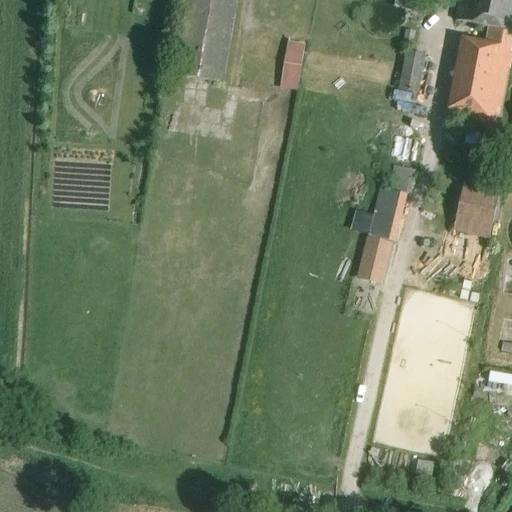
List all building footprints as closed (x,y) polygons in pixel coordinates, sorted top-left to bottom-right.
[(401,0),(400,6),(422,11),(423,0),(401,0)] [(511,0),(462,0),(458,21),(488,28),(484,45),(468,43),(458,103),(455,118),(502,128),(511,76),(511,0)] [(285,88),(303,91),(311,44),(293,41),(285,88)] [(418,98),(424,67),(425,64),(405,60),(398,93),(418,98)] [(415,174),(393,170),(383,216),(402,220),(406,201),(409,202),(415,174)] [(499,189),(464,182),(454,234),(489,241),(499,189)] [(367,240),(358,281),(377,286),(382,287),(392,246),(387,244),(367,240)]
